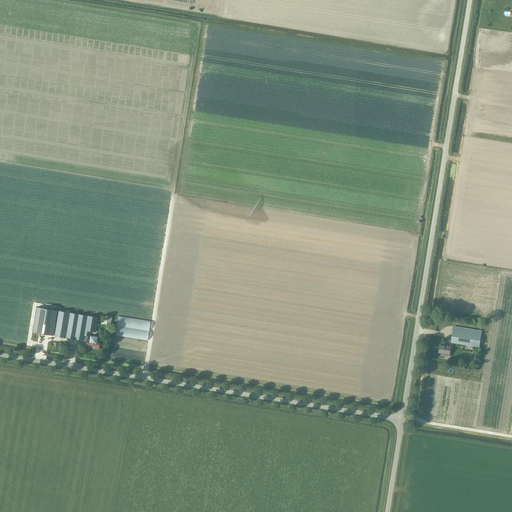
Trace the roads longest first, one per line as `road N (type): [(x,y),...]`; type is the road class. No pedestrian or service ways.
road 1 (unclassified): [(402,421),(469,0)]
road 2 (unclassified): [(402,421),(0,359)]
